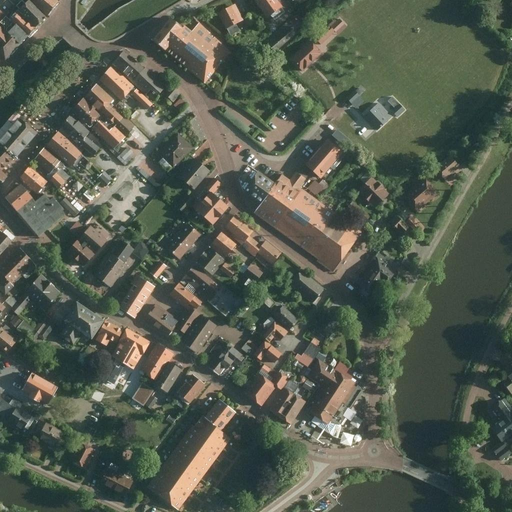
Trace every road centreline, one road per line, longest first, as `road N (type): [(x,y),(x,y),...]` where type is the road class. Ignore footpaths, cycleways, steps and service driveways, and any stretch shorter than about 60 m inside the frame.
road 1 (residential): [(369,345),(394,318),(511,107)]
road 2 (residential): [(240,204),(195,93),(125,40)]
road 3 (residential): [(133,327),(276,428)]
road 4 (residential): [(0,195),(96,55)]
road 5 (residential): [(498,331),(467,430),(476,453),(462,491)]
road 6 (residential): [(240,204),(133,327)]
road 7 (residential): [(0,446),(133,511)]
road 8 (residential): [(22,237),(60,282),(133,327)]
road 9 (residential): [(339,288),(240,204)]
